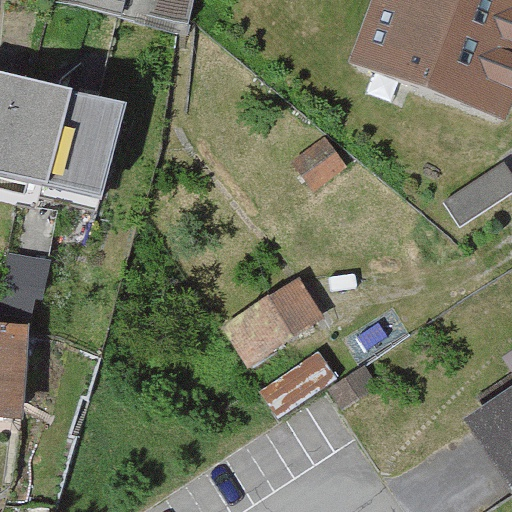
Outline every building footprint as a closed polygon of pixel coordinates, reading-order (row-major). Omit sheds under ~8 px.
[(78,0),(77,7),(110,16),(113,0),(149,0),(146,16),(188,27),(193,0),(78,0)] [(511,0),(386,0),(360,69),(496,119),(503,101),(511,96),(511,0)] [(0,176),(98,203),(122,115),(95,108),(98,97),(78,92),(75,102),(0,82),(0,176)] [(341,172),(327,152),(302,169),(316,189),(341,172)] [(314,322),(292,288),(234,325),(257,360),(314,322)] [(0,412),(12,413),(18,337),(0,335),(0,412)] [(511,355),(504,361),(511,371),(511,401),(475,427),(511,482),(511,355)]
